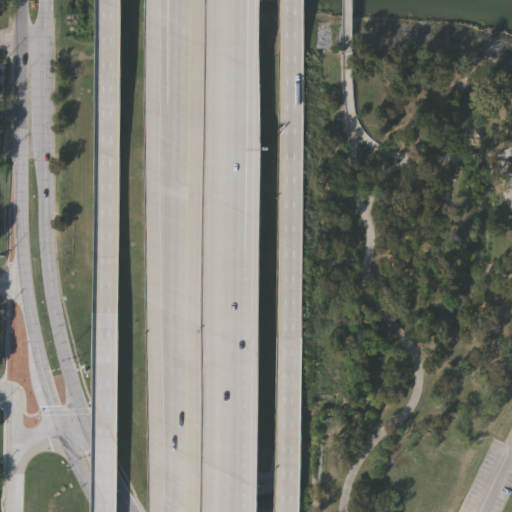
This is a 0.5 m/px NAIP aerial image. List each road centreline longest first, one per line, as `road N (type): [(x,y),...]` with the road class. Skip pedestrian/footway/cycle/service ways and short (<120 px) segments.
road 1 (secondary): [(115,0),(114,411),(106,511)]
road 2 (motorway): [(196,0),(186,161),(186,511)]
road 3 (secondary): [(286,511),(295,0)]
road 4 (secondary): [(21,0),(20,260),(44,370)]
road 5 (secondary): [(90,429),(47,261),(45,128)]
road 6 (motorway): [(231,345),(235,130)]
road 7 (motorway): [(226,511),(231,345)]
road 8 (motorway): [(168,0),(186,161)]
road 9 (motorway): [(235,130),(251,0)]
road 10 (motorway): [(235,130),(234,0)]
